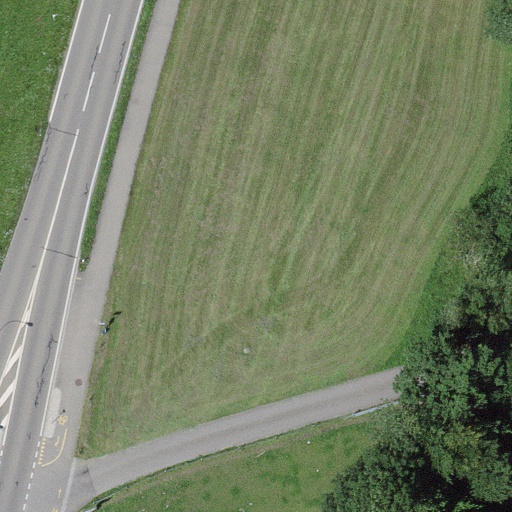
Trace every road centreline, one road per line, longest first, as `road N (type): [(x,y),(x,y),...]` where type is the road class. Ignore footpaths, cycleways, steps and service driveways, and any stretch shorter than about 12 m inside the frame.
road 1 (unclassified): [(511,354),(258,424),(67,490),(0,480)]
road 2 (tertiary): [(33,300),(114,0)]
road 3 (tertiary): [(33,300),(0,423)]
